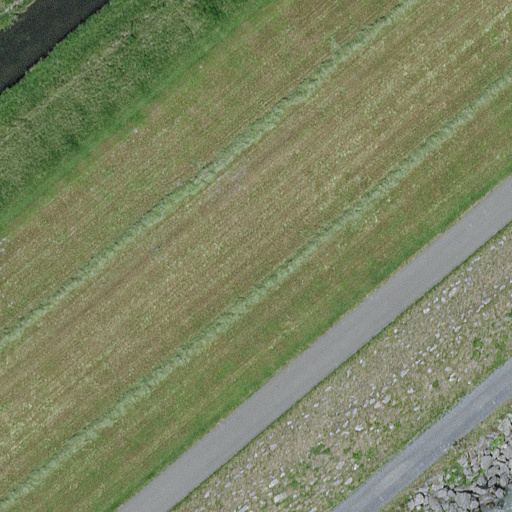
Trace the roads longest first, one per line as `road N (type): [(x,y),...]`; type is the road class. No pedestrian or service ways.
road 1 (track): [(511,201),(148,511)]
road 2 (track): [(356,511),(511,380)]
